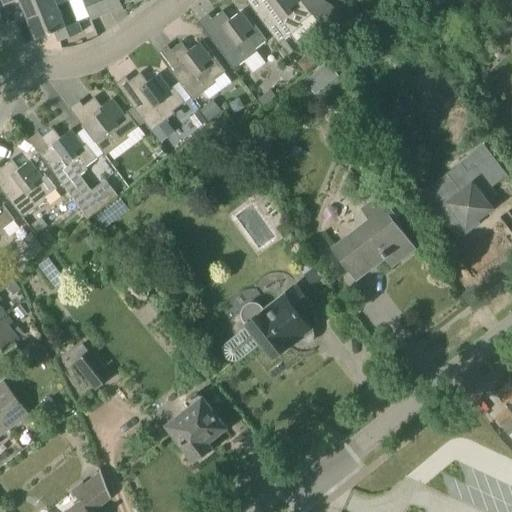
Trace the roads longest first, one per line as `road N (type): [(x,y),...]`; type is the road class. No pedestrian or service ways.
road 1 (residential): [(253,511),(355,448),(511,328)]
road 2 (residential): [(20,61),(58,68),(103,59),(178,0)]
